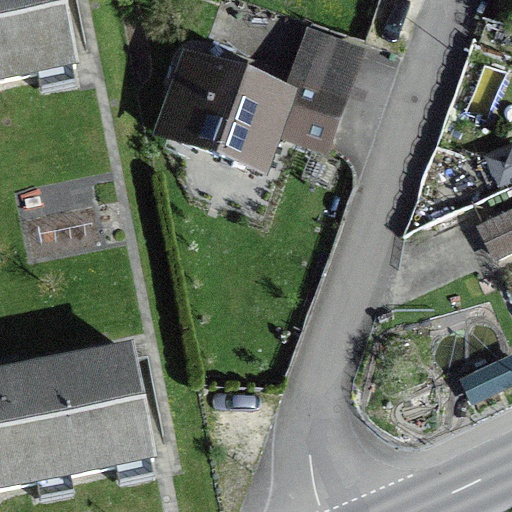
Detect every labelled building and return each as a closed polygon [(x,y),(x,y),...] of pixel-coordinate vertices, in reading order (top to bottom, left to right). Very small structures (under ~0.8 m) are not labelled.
[(0,0),(0,81),(75,66),(61,0),(0,0)] [(192,105),(178,144),(261,173),(275,133),(331,152),(347,105),(288,85),(283,99),(186,65),(175,99),(192,105)] [(511,186),(511,145),(484,157),(499,192),(511,186)] [(511,215),(483,230),(499,263),(511,256),(511,215)] [(511,389),(511,356),(459,381),(471,407),(511,389)] [(0,387),(0,488),(153,458),(134,361),(26,383),(0,387)]
